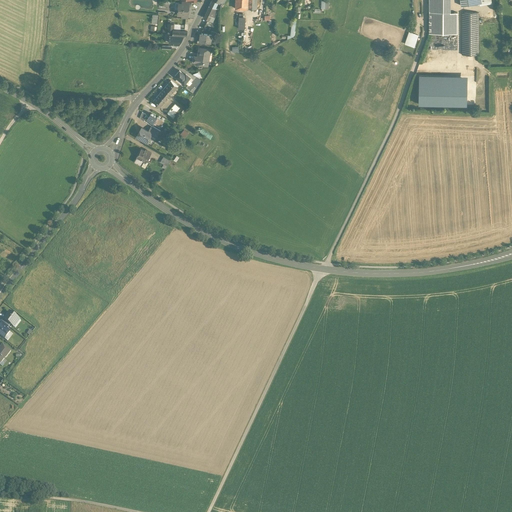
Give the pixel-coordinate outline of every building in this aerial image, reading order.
[(235,0),(235,6),(235,8),(256,8),(256,0),(235,0)] [(450,0),(428,0),(429,12),(450,12),(450,0)] [(182,4),(178,4),(178,9),(177,10),(177,12),(178,13),(177,14),(182,14),(188,15),(189,5),(182,4)] [(215,8),(210,5),(203,17),(208,20),(209,20),(215,8)] [(450,12),(429,12),(429,33),(457,33),(457,12),(450,12)] [(478,13),(462,12),(462,55),(478,55),(478,13)] [(245,28),(246,17),(243,17),(244,14),(240,14),(240,15),(237,15),(237,20),(239,20),(238,28),(245,28)] [(209,20),(208,20),(203,30),(210,31),(214,22),(212,22),(209,20)] [(418,35),(409,31),(404,44),(414,48),(418,35)] [(202,33),(201,33),(201,37),(200,37),(199,41),(206,42),(206,40),(211,41),(212,35),(202,33)] [(182,35),(170,34),(170,35),(169,35),(169,36),(170,36),(169,40),(170,43),(179,44),(179,42),(180,40),(181,38),(182,37),(182,35)] [(210,49),(202,48),(199,48),(197,56),(194,56),(193,61),(199,62),(199,64),(204,65),(204,62),(208,62),(210,49)] [(185,75),(179,71),(175,76),(177,78),(184,84),(190,77),(186,74),(185,75)] [(467,76),(419,75),(418,104),(466,105),(467,76)] [(184,84),(177,78),(175,81),(182,87),(184,84)] [(178,87),(171,81),(165,88),(172,94),(178,87)] [(172,94),(165,88),(159,95),(166,101),(172,94)] [(159,95),(153,102),(160,108),(166,101),(159,95)] [(162,121),(152,114),(148,120),(158,127),(162,121)] [(158,131),(152,126),(148,132),(152,133),(151,135),(154,137),(158,131)] [(148,132),(142,128),(140,131),(139,133),(138,133),(136,137),(143,140),(143,142),(144,142),(145,142),(146,143),(151,135),(152,133),(148,132)] [(146,151),(141,149),(134,161),(141,166),(144,161),(145,163),(146,161),(151,153),(147,150),(146,151)] [(170,160),(164,156),(160,162),(164,164),(167,166),(170,160)] [(19,319),(9,311),(4,318),(10,323),(14,326),(19,319)] [(10,323),(4,318),(3,318),(1,320),(8,326),(10,323)] [(6,328),(1,324),(0,325),(0,334),(4,338),(10,331),(6,328)] [(11,350),(3,344),(0,347),(0,363),(5,357),(11,350)]
